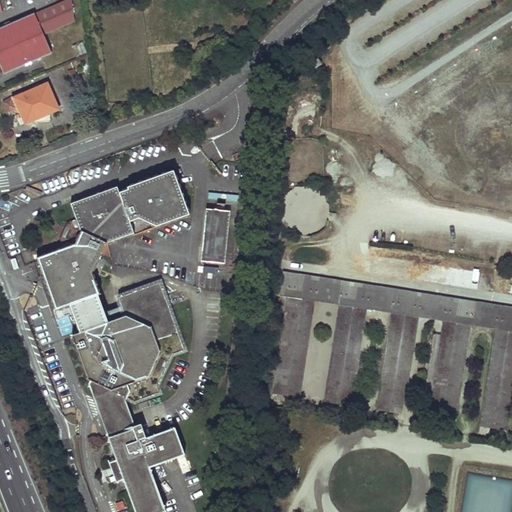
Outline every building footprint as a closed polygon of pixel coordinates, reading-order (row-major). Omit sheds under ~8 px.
[(63,0),(32,14),(0,28),(0,69),(2,73),(49,53),(41,34),(73,21),(69,0),(63,0)] [(71,47),(75,58),(87,53),(82,42),(71,47)] [(308,45),(301,50),(312,69),(320,64),(308,45)] [(46,84),(13,98),(24,124),(55,110),(52,101),(53,101),(46,84)] [(61,248),(34,258),(54,311),(68,305),(79,332),(70,335),(86,379),(122,396),(133,401),(158,392),(155,385),(168,356),(183,350),(167,306),(158,282),(116,297),(122,317),(106,323),(96,295),(98,294),(90,272),(103,243),(106,243),(132,233),(128,222),(136,219),(155,227),(187,215),(171,171),(125,187),(126,188),(117,192),(115,187),(69,204),(74,218),(65,222),(58,239),(61,248)] [(294,199),(308,197),(307,187),(293,189),(294,199)] [(230,213),(206,210),(201,263),(225,265),(230,213)] [(131,232),(140,233),(141,225),(132,224),(131,232)] [(281,273),(278,291),(323,298),(326,280),(281,273)] [(326,280),(323,298),(331,300),(334,282),(326,280)] [(334,282),(331,300),(374,306),(377,289),(373,288),(334,282)] [(377,289),(374,306),(383,308),(385,290),(377,289)] [(385,290),(383,308),(426,315),(428,297),(385,290)] [(291,297),(275,394),(284,395),(294,397),(309,300),(291,297)] [(428,297),(426,315),(434,316),(437,298),(428,297)] [(437,298),(434,316),(478,323),(481,305),(437,298)] [(481,305),(478,323),(486,324),(488,307),(481,305)] [(343,306),(329,402),(338,404),(346,405),(361,308),(343,306)] [(511,310),(488,307),(486,324),(511,328),(511,310)] [(395,313),(380,410),(389,412),(397,413),(412,316),(395,313)] [(70,318),(58,321),(62,335),(74,332),(70,318)] [(446,322),(431,418),(441,420),(449,421),(464,325),(446,322)] [(511,331),(499,329),(484,426),(492,428),(501,429),(511,361),(511,331)] [(129,415),(122,396),(86,379),(99,417),(107,438),(131,430),(131,427),(134,426),(129,415)] [(294,397),(284,395),(281,408),(291,410),(294,397)] [(131,427),(131,430),(107,438),(115,458),(107,462),(114,482),(122,479),(134,511),(163,511),(165,511),(149,467),(181,455),(173,427),(145,438),(140,424),(134,426),(131,427)]
